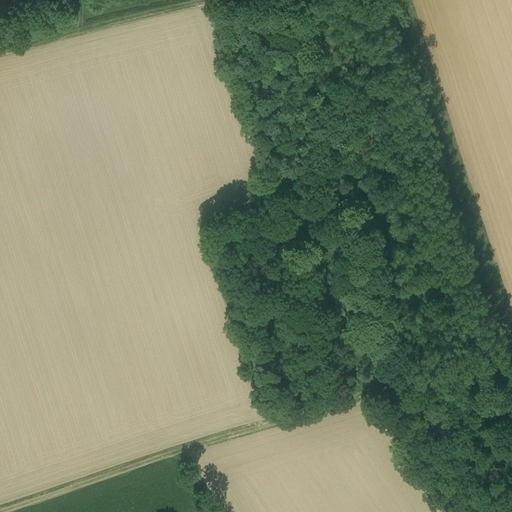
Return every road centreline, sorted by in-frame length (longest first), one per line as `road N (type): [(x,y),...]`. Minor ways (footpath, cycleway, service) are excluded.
road 1 (track): [(216,511),(174,454),(511,342)]
road 2 (track): [(208,0),(0,49)]
road 3 (track): [(174,454),(0,511)]
